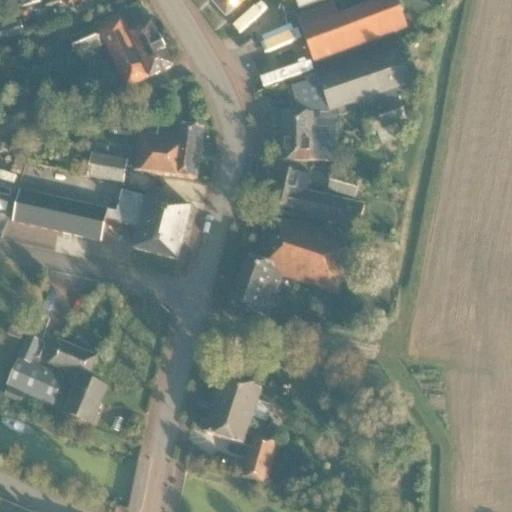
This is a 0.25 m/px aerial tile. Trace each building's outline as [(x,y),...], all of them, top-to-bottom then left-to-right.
[(20,0),(23,9),(41,3),(39,0),(20,0)] [(210,0),(226,18),(247,0),(210,0)] [(322,0),(296,0),(287,3),(291,13),(323,1),(322,0)] [(408,29),(396,0),(383,0),(339,17),(334,3),(296,17),(314,64),(408,29)] [(105,45),(115,66),(126,87),(102,97),(110,113),(140,99),(134,87),(173,68),(152,23),(129,34),(123,20),(99,32),(97,28),(70,39),(77,57),(105,45)] [(293,88),(299,114),(281,114),(281,162),(314,163),(314,162),(339,163),(339,121),(361,115),(368,137),(407,124),(396,90),(415,84),(405,54),(409,52),(407,48),(416,45),(414,39),(402,43),(317,73),(319,80),(293,88)] [(28,52),(33,70),(47,66),(42,48),(28,52)] [(59,115),(53,96),(22,106),(28,125),(59,115)] [(179,127),(159,125),(132,121),(131,135),(139,136),(134,172),(197,180),(204,129),(179,126),(179,127)] [(58,141),(56,155),(67,156),(69,142),(58,141)] [(87,178),(123,185),(128,162),(92,155),(87,178)] [(271,205),(292,210),(291,215),(360,230),(365,206),(306,193),(310,177),(279,170),(271,205)] [(355,199),(360,181),(334,174),(329,192),(355,199)] [(21,192),(17,209),(14,223),(101,243),(106,220),(140,228),(134,250),(178,261),(192,208),(148,197),(147,198),(122,192),(117,214),(21,192)] [(336,295),(347,265),(354,243),(280,219),(266,263),(248,257),(230,306),(267,320),(282,276),(336,295)] [(21,341),(24,332),(12,327),(8,336),(21,341)] [(51,407),(64,379),(33,365),(42,344),(28,337),(18,360),(19,360),(6,387),(8,388),(4,399),(19,406),(30,411),(35,400),(51,407)] [(97,358),(57,342),(48,364),(77,377),(61,415),(68,417),(67,419),(91,430),(109,389),(88,381),(97,358)] [(260,399),(262,390),(224,378),(206,434),(238,445),(244,447),(247,436),(252,423),(253,419),(266,422),(271,407),(258,403),(260,399)] [(266,486),(274,457),(279,459),(282,446),(253,438),(241,478),(266,486)] [(0,511),(22,511),(0,502),(0,511)]
